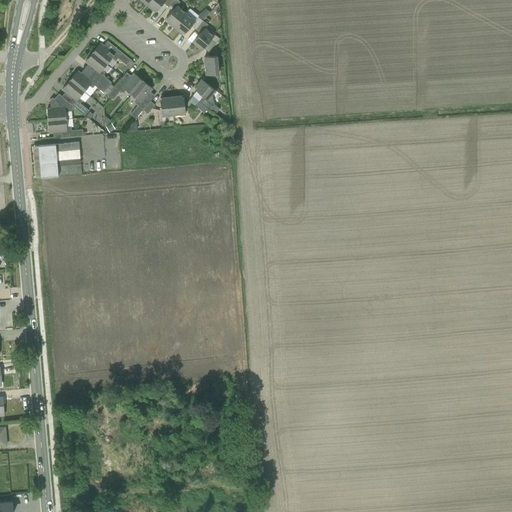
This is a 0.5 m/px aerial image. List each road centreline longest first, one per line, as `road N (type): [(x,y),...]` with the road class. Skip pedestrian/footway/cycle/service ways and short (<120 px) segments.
road 1 (primary): [(46,511),(11,110)]
road 2 (residential): [(100,23),(163,75),(179,71),(181,55),(117,3)]
